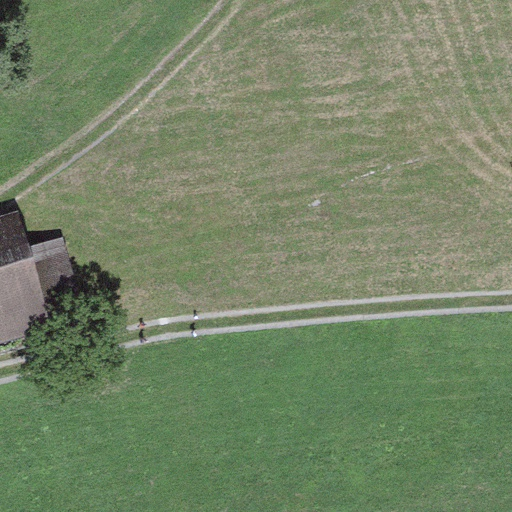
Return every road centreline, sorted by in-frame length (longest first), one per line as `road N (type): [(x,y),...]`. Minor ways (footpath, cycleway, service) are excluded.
road 1 (track): [(0,372),(124,343),(511,306)]
road 2 (track): [(0,194),(48,172),(200,39),(231,0)]
